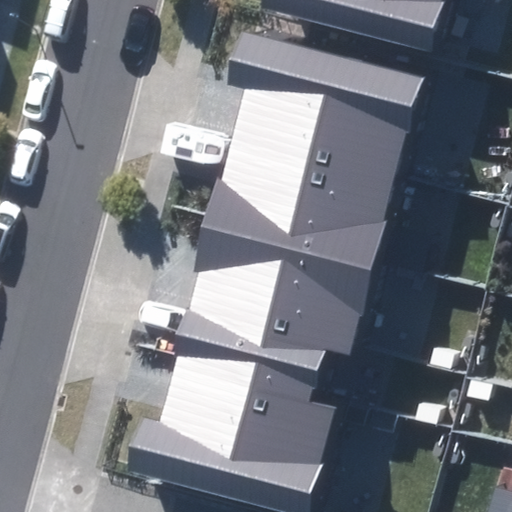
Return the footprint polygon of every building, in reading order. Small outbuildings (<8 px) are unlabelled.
[(261,0),(260,6),(430,47),(441,0),(261,0)] [(411,132),(424,78),(242,35),(230,86),(242,89),(238,105),(228,147),(388,187),(404,130),(411,132)] [(207,220),(369,260),(388,187),(228,147),(229,155),(223,179),(216,177),(207,220)] [(192,296),(351,335),(369,260),(207,220),(197,257),(194,271),(198,272),(192,296)] [(347,351),(351,335),(192,296),(188,312),(185,311),(183,321),(175,351),(178,352),(313,385),(323,345),(347,351)] [(128,472),(290,511),(310,511),(336,408),(309,401),(313,385),(178,352),(172,377),(161,422),(142,417),(128,472)]
